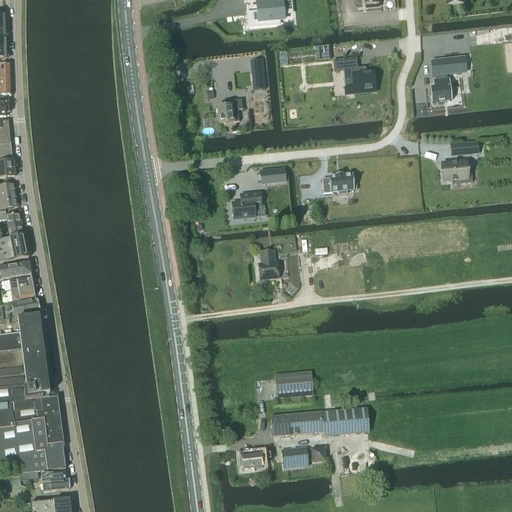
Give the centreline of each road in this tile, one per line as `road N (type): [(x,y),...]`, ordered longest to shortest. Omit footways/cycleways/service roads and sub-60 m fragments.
road 1 (residential): [(84,511),(25,163),(16,0)]
road 2 (unclassified): [(408,0),(411,45),(391,138),(375,147),(146,170)]
road 3 (primary): [(197,511),(146,170)]
road 4 (track): [(308,303),(511,282)]
road 5 (primary): [(146,170),(123,0)]
